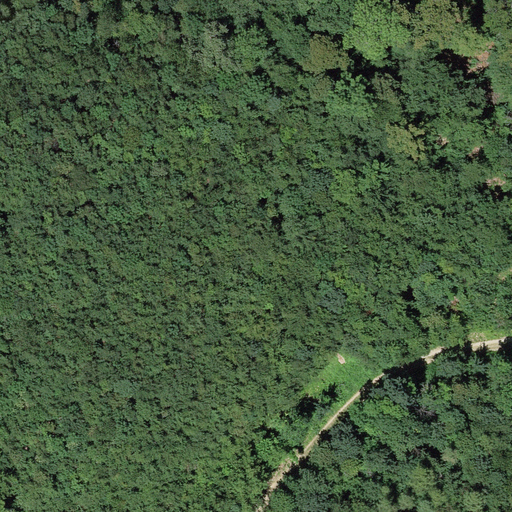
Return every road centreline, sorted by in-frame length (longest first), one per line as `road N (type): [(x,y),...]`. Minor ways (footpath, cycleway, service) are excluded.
road 1 (track): [(511,379),(368,341),(221,454),(129,474),(0,473)]
road 2 (track): [(252,511),(294,453),(376,382),(427,358),(511,341)]
